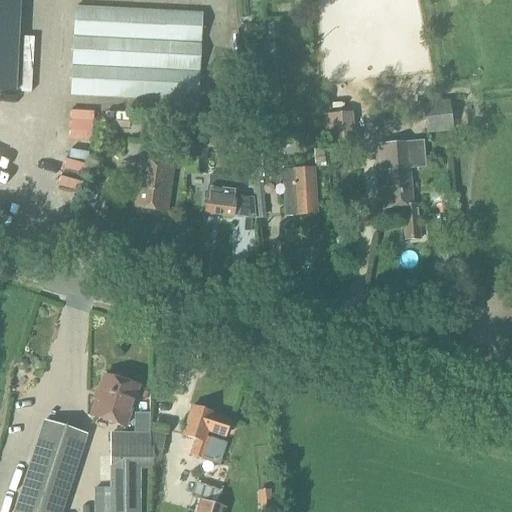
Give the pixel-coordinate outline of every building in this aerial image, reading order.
[(0,0),(0,92),(15,93),(19,0),(0,0)] [(21,1),(21,29),(28,29),(27,69),(42,70),(43,23),(32,23),(32,1),(21,1)] [(202,13),(75,7),(70,96),(198,103),(202,13)] [(258,107),(280,104),(274,43),(252,47),(258,107)] [(286,105),(292,130),(319,124),(313,98),(286,105)] [(127,111),(104,110),(103,126),(127,127),(127,111)] [(382,131),(407,128),(406,111),(382,113),(382,131)] [(323,115),(326,145),(354,142),(351,113),(323,115)] [(265,114),(246,116),(252,177),(261,177),(261,179),(272,178),(265,114)] [(441,115),(416,116),(416,127),(442,126),(441,115)] [(224,123),(208,122),(206,149),(219,150),(220,150),(222,150),(224,123)] [(29,150),(43,151),(44,127),(30,127),(29,150)] [(422,169),(420,141),(377,144),(382,207),(399,206),(400,215),(402,215),(404,240),(418,239),(416,203),(411,204),(409,170),(422,169)] [(206,149),(186,149),(186,177),(206,177),(206,162),(206,149)] [(138,163),(132,208),(166,213),(172,167),(138,163)] [(316,215),(312,169),(281,171),(285,217),(316,215)] [(252,177),(251,178),(255,220),(265,219),(264,203),(261,179),(261,177),(252,177)] [(232,217),(235,196),(207,192),(205,214),(232,217)] [(69,399),(74,333),(57,332),(51,398),(69,399)] [(137,388),(103,377),(90,416),(124,427),(137,388)] [(202,460),(208,445),(209,439),(205,438),(207,432),(224,438),(229,423),(212,417),(213,414),(192,407),(182,436),(196,440),(190,456),(202,460)] [(61,511),(86,436),(42,422),(13,511),(61,511)] [(139,511),(140,469),(152,469),(154,448),(152,447),(152,446),(150,445),(150,435),(110,434),(108,511),(139,511)] [(221,511),(223,508),(199,500),(195,511),(221,511)] [(273,511),(272,502),(259,504),(259,511),(273,511)]
